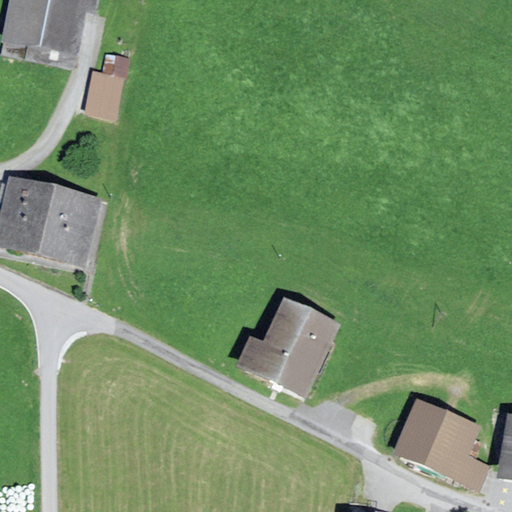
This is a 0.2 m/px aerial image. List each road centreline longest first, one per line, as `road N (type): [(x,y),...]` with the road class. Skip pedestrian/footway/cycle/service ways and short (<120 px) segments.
road 1 (unclassified): [(484,511),(51,300)]
road 2 (unclassified): [(51,300),(49,511)]
